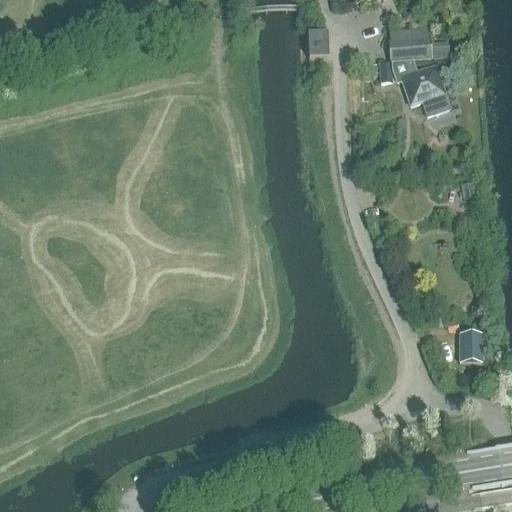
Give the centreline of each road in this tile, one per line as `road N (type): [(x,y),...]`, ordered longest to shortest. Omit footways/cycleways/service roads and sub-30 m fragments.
road 1 (unclassified): [(322,0),(333,31),(348,193),(414,366),(412,396)]
road 2 (unclassified): [(129,511),(154,491),(390,417),(412,396)]
road 3 (tertiary): [(275,511),(373,486),(511,465)]
